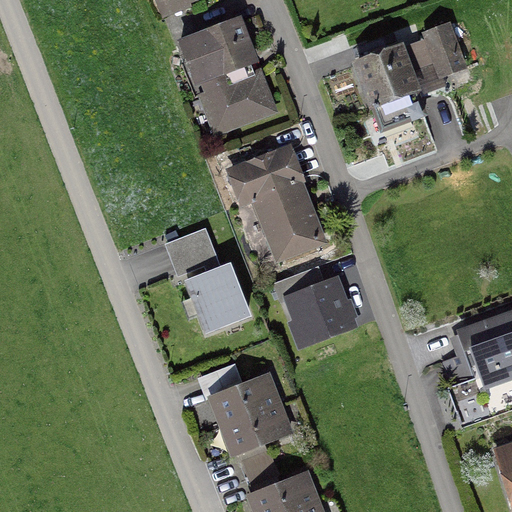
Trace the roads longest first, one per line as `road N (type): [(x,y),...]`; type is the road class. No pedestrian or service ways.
road 1 (residential): [(6,0),(206,511)]
road 2 (residential): [(452,511),(320,129),(267,0)]
